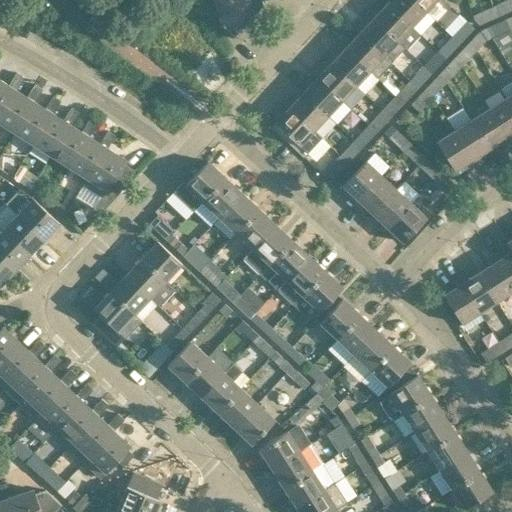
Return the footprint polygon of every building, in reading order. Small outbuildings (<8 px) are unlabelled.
[(224,0),(213,0),(216,11),(226,8),(224,0)] [(384,0),(387,3),(421,34),(434,19),(425,11),(413,0),(384,0)] [(413,0),(425,11),(435,0),(413,0)] [(511,1),(511,0),(506,0),(492,7),(497,16),(511,9),(511,1)] [(373,8),(369,13),(405,47),(407,49),(421,34),(387,3),(378,13),(373,8)] [(497,16),(492,7),(473,15),(477,25),(497,16)] [(369,13),(355,28),(359,33),(391,62),(405,47),(369,13)] [(505,19),(487,28),(491,38),(510,29),(505,19)] [(467,21),(452,36),(460,43),(475,28),(467,21)] [(479,32),(468,43),(476,50),(484,41),(488,39),(491,38),(487,28),(481,31),(480,31),(479,32)] [(346,37),(341,43),(370,71),(377,78),(391,63),(391,62),(359,33),(351,42),(346,37)] [(452,36),(438,51),(446,58),(460,43),(452,36)] [(336,48),(327,58),(356,85),(370,71),(341,43),(336,48)] [(468,43),(453,58),(461,65),(475,50),(468,43)] [(438,51),(424,66),(432,73),(446,58),(438,51)] [(318,67),(313,73),(342,100),(350,109),(365,94),(356,85),(327,58),(318,67)] [(453,58),(439,74),(446,81),(461,65),(453,58)] [(424,66),(410,80),(418,88),(432,73),(424,66)] [(0,114),(16,90),(24,77),(17,72),(9,85),(0,79),(0,114)] [(313,82),(304,92),(328,115),(337,124),(350,109),(342,100),(313,73),(308,78),(313,82)] [(439,74),(424,89),(432,96),(446,81),(439,74)] [(410,80),(396,95),(404,103),(418,88),(410,80)] [(16,90),(0,114),(0,122),(15,132),(34,101),(42,89),(36,84),(28,97),(17,90),(16,90)] [(432,96),(424,89),(411,103),(418,110),(432,96)] [(290,97),(285,102),(314,130),(328,115),(304,92),(295,102),(290,97)] [(396,95),(382,110),(390,118),(404,103),(396,95)] [(34,101),(15,132),(33,144),(52,113),(61,100),(54,96),(46,109),(35,102),(34,101)] [(511,107),(506,98),(489,109),(510,143),(511,141),(511,107)] [(285,102),(270,118),(275,122),(300,145),(307,152),(308,153),(316,160),(330,145),(322,138),(321,137),(314,130),(285,102)] [(52,113),(33,144),(51,155),(71,124),(79,112),(72,108),(64,120),(53,113),(52,113)] [(489,109),(471,120),(490,148),(501,141),(505,146),(510,143),(489,109)] [(382,110),(368,125),(376,133),(390,118),(382,110)] [(71,124),(51,155),(69,167),(89,136),(97,124),(90,119),(82,132),(71,125),(71,124)] [(471,120),(454,131),(476,165),(482,161),(479,155),(490,148),(471,120)] [(368,125),(354,140),(362,148),(376,133),(368,125)] [(391,125),(384,132),(389,136),(404,151),(411,143),(396,129),(391,125)] [(89,136),(69,167),(87,178),(88,179),(108,148),(116,136),(115,135),(108,131),(100,143),(90,137),(89,136)] [(476,165),(454,131),(437,142),(455,170),(467,163),(470,168),(476,165)] [(354,140),(340,155),(348,162),(362,148),(354,140)] [(404,151),(419,165),(426,157),(411,143),(404,151)] [(87,178),(84,184),(87,186),(100,195),(92,206),(101,212),(116,197),(121,191),(134,170),(125,164),(127,160),(108,148),(88,179),(87,178)] [(374,153),(339,190),(354,204),(382,175),(381,174),(388,167),(374,153)] [(348,162),(340,155),(326,170),(334,178),(348,162)] [(419,165),(434,179),(441,171),(426,157),(419,165)] [(175,191),(166,200),(186,219),(194,210),(203,201),(225,177),(208,161),(187,183),(185,180),(175,191)] [(13,177),(22,184),(28,176),(30,173),(20,166),(13,177)] [(441,171),(434,179),(449,193),(456,185),(441,171)] [(363,204),(373,213),(396,189),(382,175),(354,204),(359,209),(363,204)] [(28,176),(22,184),(30,189),(35,180),(28,176)] [(203,201),(219,217),(242,192),(225,177),(203,201)] [(35,180),(30,189),(38,194),(43,186),(35,180)] [(19,189),(6,203),(17,214),(19,216),(44,239),(60,223),(45,209),(33,198),(19,189)] [(379,228),(383,232),(411,203),(396,189),(373,213),(383,223),(379,228)] [(219,217),(236,232),(258,208),(242,192),(219,217)] [(411,203),(383,232),(389,237),(393,233),(403,242),(427,217),(420,211),(431,200),(422,192),(411,203)] [(51,195),(47,202),(55,209),(60,203),(51,195)] [(236,232),(253,248),(275,224),(258,208),(236,232)] [(17,214),(3,230),(29,255),(44,239),(17,214)] [(158,215),(149,224),(167,240),(175,231),(158,215)] [(253,248),(243,258),(260,274),(269,264),(292,239),(275,224),(253,248)] [(0,227),(0,257),(14,271),(29,255),(3,230),(0,227)] [(172,234),(167,240),(183,255),(188,249),(182,243),(172,234)] [(278,289),(309,256),(292,239),(269,264),(277,271),(269,280),(278,289)] [(158,241),(142,258),(166,281),(182,263),(158,241)] [(188,249),(183,255),(199,271),(205,265),(188,249)] [(511,250),(502,258),(498,252),(492,256),(511,287),(511,250)] [(278,289),(278,290),(295,305),(304,296),(326,272),(309,256),(278,289)] [(490,265),(478,273),(496,301),(511,290),(511,287),(492,256),(487,260),(490,265)] [(0,286),(14,271),(0,257),(0,286)] [(142,258),(126,275),(150,297),(158,305),(174,289),(166,281),(142,258)] [(205,265),(199,271),(217,288),(222,282),(205,265)] [(326,272),(304,296),(321,311),(343,287),(326,272)] [(464,274),(458,278),(479,312),(496,301),(478,273),(468,280),(464,274)] [(126,275),(110,291),(134,314),(150,297),(126,275)] [(479,312),(458,278),(452,282),(455,287),(443,295),(461,323),(479,312)] [(217,288),(233,302),(240,295),(224,280),(222,282),(217,288)] [(101,315),(92,324),(115,345),(124,336),(125,338),(141,321),(134,314),(110,291),(94,309),(101,315)] [(205,305),(199,312),(204,317),(221,300),(213,293),(203,303),(205,305)] [(233,302),(249,318),(255,312),(249,307),(251,305),(240,295),(233,302)] [(320,322),(337,338),(360,314),(343,298),(320,322)] [(232,311),(225,304),(220,310),(227,316),(232,311)] [(204,317),(199,312),(184,327),(189,333),(204,317)] [(249,318),(266,334),(272,328),(255,312),(249,318)] [(337,338),(354,354),(376,330),(360,314),(337,338)] [(0,361),(19,341),(3,326),(0,329),(0,361)] [(189,333),(184,327),(167,345),(173,350),(189,333)] [(247,335),(253,341),(259,335),(253,329),(247,335)] [(359,381),(370,369),(393,345),(376,330),(354,354),(343,365),(359,381)] [(277,333),(271,339),(286,353),(292,347),(277,333)] [(511,333),(499,342),(504,351),(511,345),(511,333)] [(259,335),(253,341),(266,353),(271,347),(259,335)] [(0,361),(0,382),(5,388),(35,356),(45,345),(39,339),(29,350),(19,341),(0,361)] [(162,340),(138,366),(148,376),(173,350),(167,345),(162,340)] [(168,365),(185,381),(207,356),(190,341),(168,365)] [(504,351),(499,342),(481,354),(486,362),(504,351)] [(393,345),(370,369),(388,386),(411,362),(393,345)] [(292,347),(286,353),(304,369),(309,363),(292,347)] [(5,388),(21,402),(51,371),(61,360),(55,354),(45,365),(35,356),(5,388)] [(185,381),(201,396),(224,372),(207,356),(185,381)] [(286,361),(280,366),(286,372),(292,367),(286,361)] [(219,377),(201,396),(218,412),(241,388),(233,380),(241,371),(233,363),(224,372),(219,377)] [(292,367),(286,372),(304,390),(310,384),(292,367)] [(21,402),(37,417),(66,386),(77,375),(71,369),(60,380),(51,371),(21,402)] [(391,419),(403,412),(431,394),(418,374),(390,392),(391,394),(379,402),(391,419)] [(311,386),(318,392),(323,387),(316,380),(311,386)] [(37,417),(53,432),(82,400),(93,390),(86,384),(76,395),(67,386),(66,386),(37,417)] [(318,393),(324,399),(323,401),(332,410),(339,403),(323,387),(318,392),(318,393)] [(218,412),(235,427),(257,403),(241,388),(218,412)] [(324,399),(318,393),(306,405),(312,411),(322,400),(323,401),(324,399)] [(403,412),(391,419),(403,439),(415,431),(443,413),(431,394),(403,412)] [(53,432),(68,447),(98,415),(108,404),(102,398),(92,409),(82,400),(53,432)] [(257,403),(235,427),(252,444),(275,420),(257,403)] [(349,407),(342,412),(347,420),(354,415),(349,407)] [(68,447),(84,462),(114,430),(124,419),(118,413),(108,424),(98,415),(68,447)] [(415,431),(427,450),(455,432),(443,413),(415,431)] [(330,419),(335,428),(342,424),(337,414),(330,419)] [(354,415),(347,420),(352,428),(360,423),(354,415)] [(277,438),(260,449),(272,468),(311,444),(298,424),(288,431),(286,432),(277,438)] [(335,428),(348,447),(355,443),(342,424),(335,428)] [(114,430),(84,462),(101,477),(117,461),(123,467),(134,455),(127,449),(131,446),(114,430)] [(427,450),(440,469),(467,452),(455,432),(427,450)] [(19,440),(13,447),(19,452),(25,445),(19,440)] [(272,468),(284,487),(323,463),(324,462),(312,443),(311,444),(272,468)] [(374,446),(367,451),(372,458),(379,454),(374,446)] [(440,469),(429,476),(441,495),(452,489),(480,471),(467,452),(440,469)] [(362,454),(355,458),(360,466),(367,462),(362,454)] [(379,454),(372,458),(377,466),(384,461),(379,454)] [(41,462),(35,469),(41,474),(47,468),(41,462)] [(367,462),(360,466),(365,474),(372,470),(367,462)] [(284,487),(297,507),(335,482),(323,463),(284,487)] [(480,471),(452,489),(465,509),(493,491),(480,471)] [(130,479),(118,507),(129,511),(155,511),(160,500),(157,498),(163,484),(141,475),(130,479)] [(379,481),(372,485),(384,504),(391,499),(379,481)] [(17,511),(12,496),(7,482),(0,484),(0,488),(4,499),(0,500),(0,511),(17,511)] [(335,482),(297,507),(300,511),(330,511),(337,508),(348,501),(335,482)] [(399,485),(392,490),(397,497),(404,492),(399,485)] [(33,488),(12,496),(17,511),(54,511),(62,505),(46,489),(35,493),(33,488)] [(71,490),(65,497),(74,505),(80,498),(71,490)] [(404,492),(397,497),(402,505),(409,500),(404,492)] [(73,507),(78,511),(80,511),(91,501),(85,494),(73,507)] [(382,507),(384,511),(399,511),(392,501),(382,507)]
